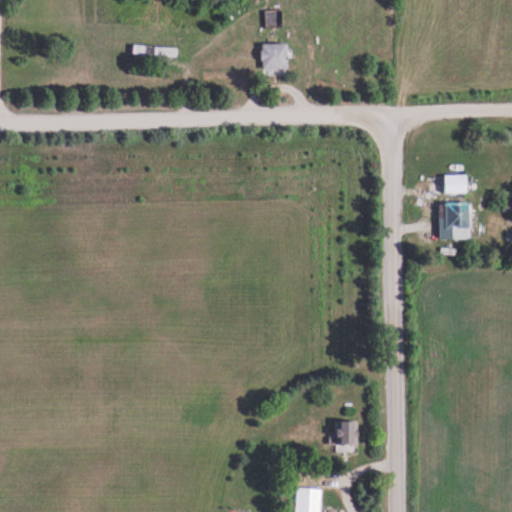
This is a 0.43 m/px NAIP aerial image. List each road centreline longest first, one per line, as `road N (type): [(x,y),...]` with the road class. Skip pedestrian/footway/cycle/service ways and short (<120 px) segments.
road 1 (residential): [(0,125),(511,118)]
road 2 (residential): [(397,511),(392,122)]
